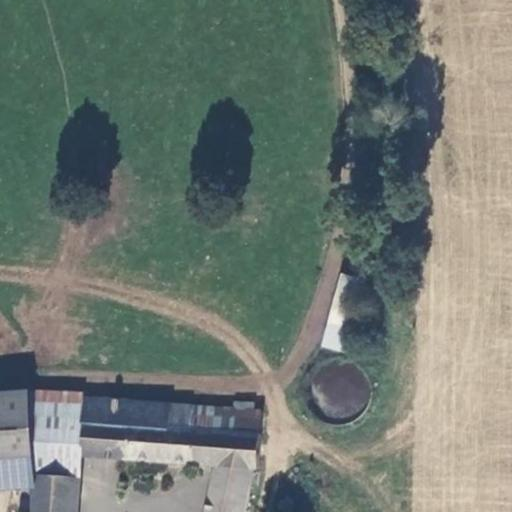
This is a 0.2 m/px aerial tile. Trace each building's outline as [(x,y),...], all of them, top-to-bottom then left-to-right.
[(337,275),(319,346),(347,352),(364,281),(337,275)] [(0,473),(33,470),(38,415),(40,371),(0,376),(0,473)] [(79,418),(81,378),(40,371),(38,415),(79,418)] [(211,425),(212,396),(88,389),(85,418),(79,418),(38,415),(33,470),(68,475),(68,456),(81,457),(216,465),(205,511),(242,511),(253,467),(254,427),(211,425)] [(254,427),(257,398),(212,396),(211,425),(254,427)] [(77,511),(81,457),(68,456),(68,475),(33,470),(29,511),(77,511)]
